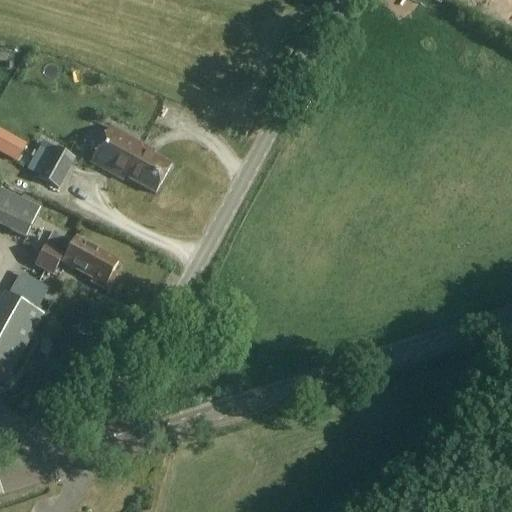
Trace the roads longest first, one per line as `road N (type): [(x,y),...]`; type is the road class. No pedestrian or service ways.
road 1 (unclassified): [(345,0),(168,312),(105,400),(117,446)]
road 2 (tertiary): [(117,446),(511,317)]
road 3 (tertiary): [(0,483),(117,446)]
